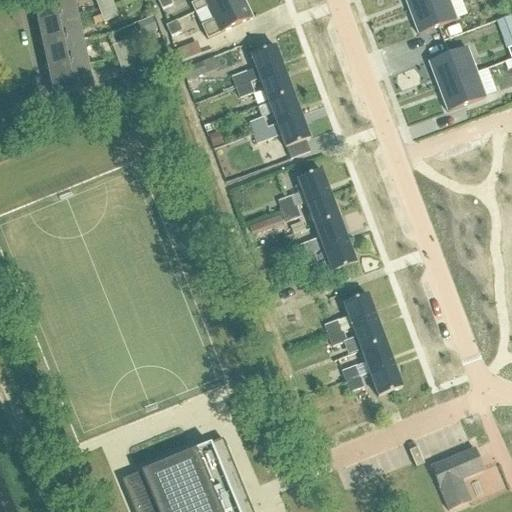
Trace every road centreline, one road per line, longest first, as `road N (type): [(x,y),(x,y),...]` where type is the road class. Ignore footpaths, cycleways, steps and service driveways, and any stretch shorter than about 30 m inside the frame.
road 1 (residential): [(480,396),(395,161)]
road 2 (residential): [(395,161),(338,0)]
road 3 (residential): [(335,457),(480,396)]
road 4 (residential): [(395,161),(511,115)]
